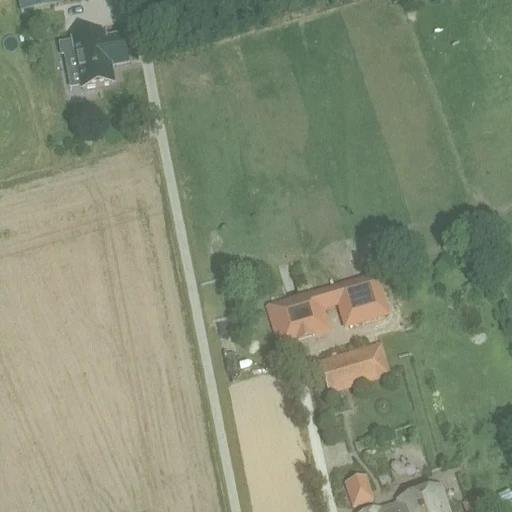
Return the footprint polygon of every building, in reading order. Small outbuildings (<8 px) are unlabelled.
[(60,0),(19,0),(22,14),(62,7),(60,0)] [(74,43),(60,46),(62,57),(76,55),(82,91),(113,86),(110,69),(128,66),(123,37),(105,40),(105,36),(74,41),(74,43)] [(270,311),(280,344),(283,343),(284,346),(293,343),(293,341),(317,334),(317,335),(326,332),(320,309),(340,303),(347,327),(385,316),(375,281),(270,311)] [(338,397),(399,379),(390,346),(328,364),(338,397)] [(374,502),(366,478),(343,486),(352,510),(374,502)] [(442,511),(437,495),(408,505),(408,507),(392,511),(442,511)] [(461,506),(464,511),(481,511),(475,497),(462,501),(464,504),(461,506)]
